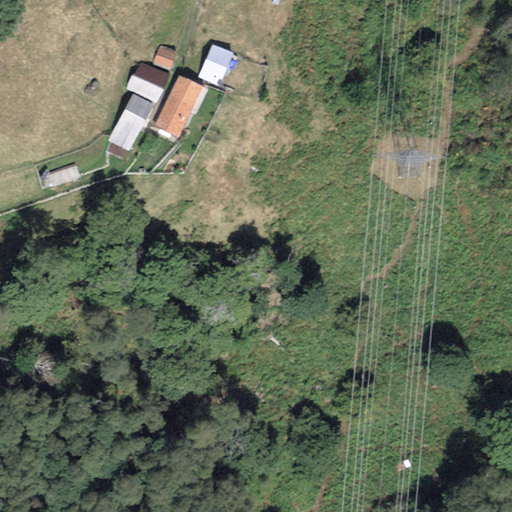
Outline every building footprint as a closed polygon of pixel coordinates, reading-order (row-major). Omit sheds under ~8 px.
[(232,54),(211,45),(197,78),(218,87),(232,54)] [(175,53),(158,47),(152,63),(169,70),(175,53)] [(168,76),(138,62),(125,89),(155,103),(168,76)] [(202,88),(177,75),(152,127),(177,139),(202,88)] [(153,106),(132,95),(107,140),(128,151),(153,106)]
